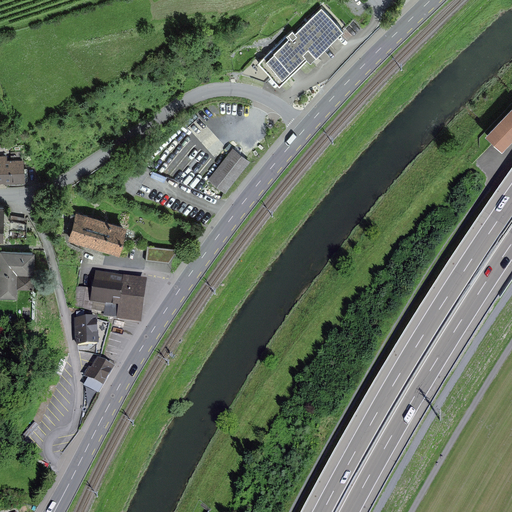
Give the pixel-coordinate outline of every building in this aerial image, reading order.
[(294,28),(261,60),(282,83),(284,81),(310,56),(310,58),(313,60),(317,56),(345,29),(324,6),(297,32),(294,28)] [(511,110),(487,138),(503,153),(511,142),(511,110)] [(256,162),(238,148),(213,180),(231,194),(256,162)] [(26,157),(0,158),(0,180),(26,179),(26,157)] [(138,194),(154,168),(141,161),(125,187),(138,194)] [(127,227),(78,212),(70,238),(120,252),(127,227)] [(148,246),(147,259),(172,261),(173,247),(148,246)] [(35,255),(1,255),(1,295),(21,295),(21,278),(35,278),(35,255)] [(146,279),(97,274),(94,303),(108,305),(107,317),(142,321),(146,279)] [(102,342),(101,318),(83,319),(84,343),(102,342)] [(112,364),(98,358),(86,388),(100,394),(112,364)]
